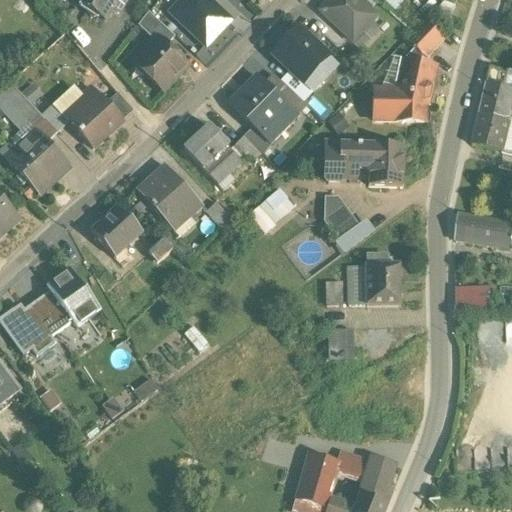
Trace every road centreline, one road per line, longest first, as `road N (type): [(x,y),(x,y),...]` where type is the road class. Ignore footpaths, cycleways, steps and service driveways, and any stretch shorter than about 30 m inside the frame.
road 1 (residential): [(487,0),(443,168),(434,425),(401,511)]
road 2 (residential): [(0,283),(130,165),(290,0)]
